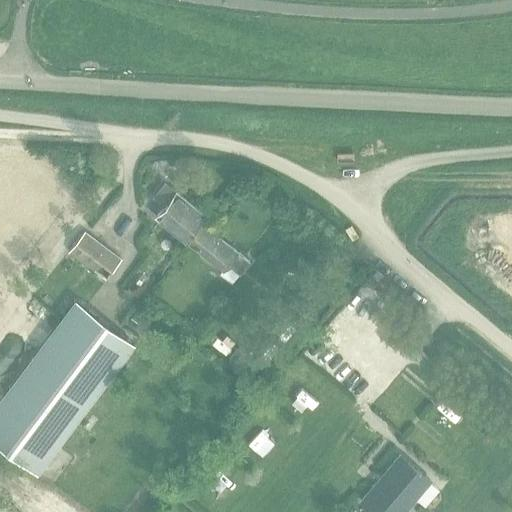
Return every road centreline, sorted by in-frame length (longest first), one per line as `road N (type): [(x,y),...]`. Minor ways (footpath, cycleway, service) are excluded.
road 1 (unclassified): [(511,109),(13,81)]
road 2 (unclassified): [(336,198),(286,170),(180,141),(0,119)]
road 3 (unclassified): [(511,347),(336,198)]
road 4 (unclassified): [(511,155),(399,167),(336,198)]
